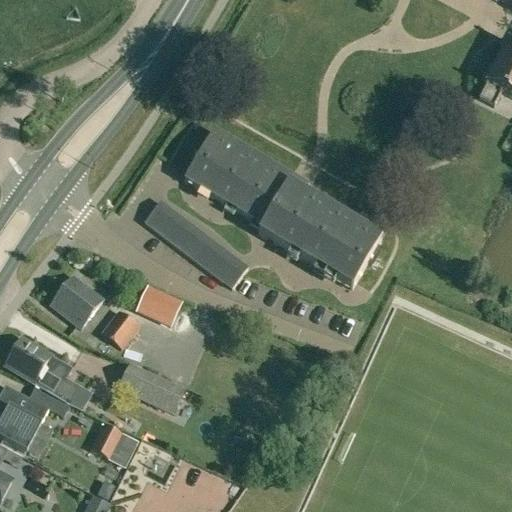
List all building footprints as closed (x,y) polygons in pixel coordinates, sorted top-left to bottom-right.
[(511,0),(496,0),(496,2),(511,10),(511,0)] [(511,43),(510,43),(496,69),(492,67),(483,84),(487,86),(479,101),(494,109),(502,94),(511,99),(511,43)] [(308,190),(213,133),(209,140),(204,137),(194,154),(199,157),(183,183),(261,229),(257,236),(352,292),(367,266),(372,269),(382,252),(377,249),(381,242),(304,196),(308,190)] [(230,290),(245,270),(160,205),(144,225),(230,290)] [(439,283),(414,265),(406,276),(431,294),(439,283)] [(50,308),(81,332),(103,303),(73,279),(50,308)] [(174,316),(178,307),(155,298),(151,308),(174,316)] [(119,315),(102,338),(121,352),(139,330),(119,315)] [(10,356),(5,365),(7,366),(5,369),(34,386),(33,387),(54,400),(65,382),(71,372),(51,360),(21,343),(12,357),(10,356)] [(129,369),(119,391),(154,407),(173,416),(183,394),(164,385),(129,369)] [(65,382),(54,400),(66,407),(80,415),(91,398),(77,389),(65,382)] [(5,388),(0,396),(0,417),(3,419),(0,425),(0,440),(11,447),(25,454),(33,438),(48,412),(22,398),(5,388)] [(139,446),(122,437),(104,428),(90,454),(109,463),(126,471),(139,446)] [(286,448),(276,469),(290,476),(300,454),(286,448)] [(0,504),(11,484),(0,477),(0,463),(4,456),(0,453),(0,504)] [(92,498),(87,507),(96,511),(106,511),(109,506),(92,498)]
